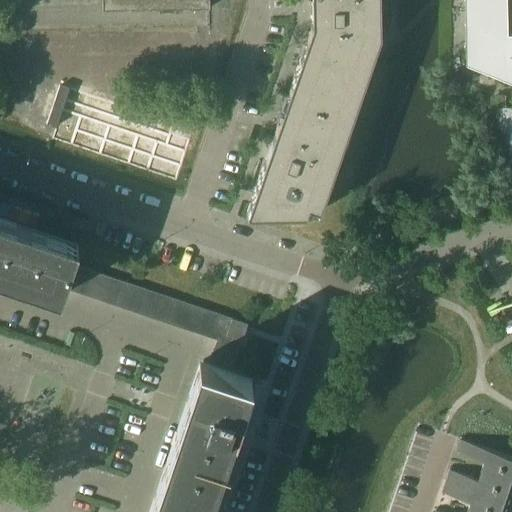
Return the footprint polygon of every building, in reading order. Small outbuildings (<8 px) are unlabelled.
[(312,0),(313,22),(247,212),(319,211),(381,33),(380,11),(377,11),(377,5),(380,5),(379,0),(312,0)] [(493,71),(493,72),(511,78),(511,0),(465,0),(466,62),(493,71)] [(0,269),(62,290),(63,287),(70,263),(76,247),(0,220),(0,269)] [(81,267),(70,263),(63,287),(73,290),(81,267)] [(92,270),(81,267),(73,290),(84,293),(92,270)] [(92,270),(84,293),(94,297),(102,273),(92,270)] [(94,297),(104,300),(112,277),(102,273),(94,297)] [(122,280),(112,277),(104,300),(114,304),(122,280)] [(133,284),(122,280),(114,304),(125,307),(133,284)] [(125,307),(135,311),(143,287),(133,284),(125,307)] [(153,290),(143,287),(135,311),(145,314),(153,290)] [(145,314),(155,318),(164,294),(153,290),(145,314)] [(174,297),(164,294),(155,318),(166,321),(174,297)] [(176,325),(184,301),(174,297),(166,321),(176,325)] [(186,328),(194,304),(184,301),(176,325),(186,328)] [(197,332),(205,308),(194,304),(186,328),(197,332)] [(205,308),(197,332),(207,335),(215,311),(205,308)] [(207,335),(217,338),(226,315),(215,311),(207,335)] [(226,315),(217,338),(239,346),(248,322),(226,315)] [(217,338),(213,350),(236,358),(239,346),(217,338)] [(213,350),(209,361),(232,369),(236,358),(213,350)] [(232,369),(209,361),(203,359),(151,511),(200,511),(225,442),(240,447),(252,410),(237,405),(247,374),(232,369)] [(482,459),(479,468),(511,479),(511,455),(460,438),(456,450),(482,459)] [(450,468),(446,480),(509,501),(511,492),(511,479),(479,468),(476,477),(450,468)] [(469,500),(465,509),(474,511),(505,511),(509,501),(446,480),(442,491),(469,500)]
